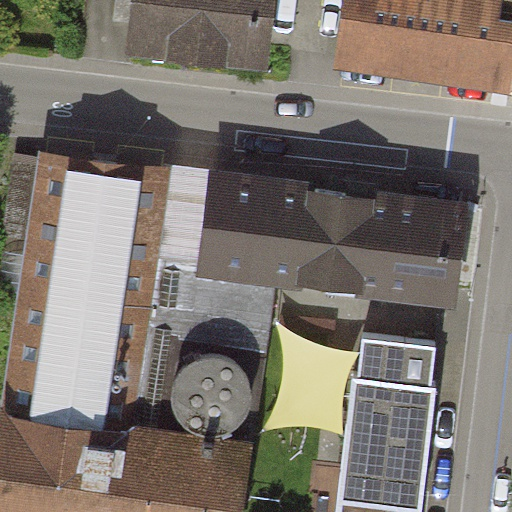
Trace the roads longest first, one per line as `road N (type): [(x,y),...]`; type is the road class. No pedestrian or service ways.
road 1 (residential): [(0,93),(511,154)]
road 2 (residential): [(511,317),(489,511)]
